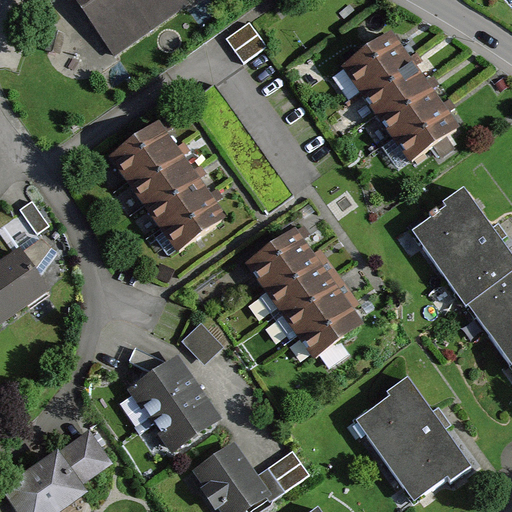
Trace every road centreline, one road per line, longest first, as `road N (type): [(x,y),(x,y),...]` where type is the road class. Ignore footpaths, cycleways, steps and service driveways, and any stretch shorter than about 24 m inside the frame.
road 1 (residential): [(39,171),(206,51),(302,184)]
road 2 (residential): [(39,171),(79,230),(93,279),(91,326),(86,357),(59,407),(0,451)]
